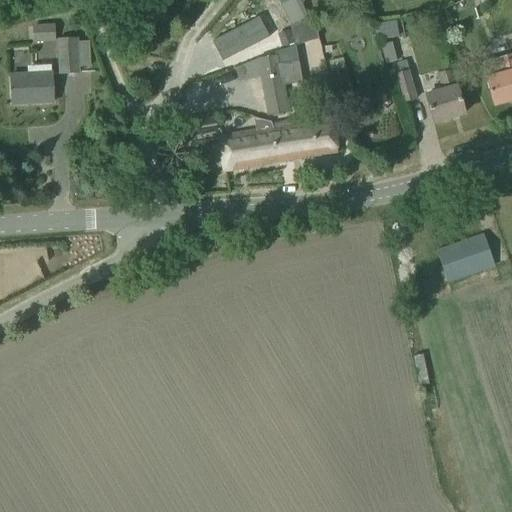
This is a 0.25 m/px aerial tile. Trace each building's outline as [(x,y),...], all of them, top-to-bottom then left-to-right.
[(269,0),(263,3),(275,31),(286,26),(274,0),(269,0)] [(278,0),(288,22),(306,14),(299,0),(278,0)] [(257,17),(211,41),(221,61),(268,37),(257,17)] [(309,20),(290,28),(298,45),(315,40),(309,20)] [(378,25),(381,40),(399,37),(396,22),(378,25)] [(32,42),(55,42),(54,25),(31,26),(32,42)] [(278,34),(282,50),(295,45),(298,45),(290,28),(278,34)] [(58,40),(60,74),(78,73),(76,39),(58,40)] [(295,45),(282,50),(282,51),(275,53),(275,56),(260,59),(269,115),(289,112),(285,86),(302,82),(295,45)] [(481,64),(487,86),(493,106),(511,100),(511,56),(511,55),(481,64)] [(394,74),(402,104),(417,100),(409,71),(408,71),(405,61),(393,64),(395,74),(394,74)] [(332,71),(336,95),(350,92),(346,69),(332,71)] [(437,74),(440,88),(425,93),(433,123),(464,114),(451,70),(437,74)] [(10,75),(11,85),(12,105),(53,102),(51,73),(10,75)] [(313,97),(316,106),(334,101),(330,85),(318,88),(318,96),(313,97)] [(233,113),(219,114),(220,123),(234,122),(233,113)] [(215,118),(202,120),(204,131),(217,129),(215,118)] [(218,138),(224,171),(337,152),(332,124),(301,129),(300,124),(218,138)] [(174,133),(159,138),(165,156),(180,151),(174,133)] [(437,251),(448,284),(494,268),(483,235),(437,251)]
